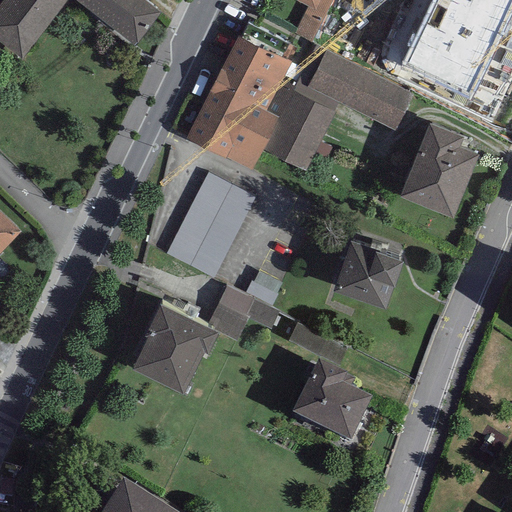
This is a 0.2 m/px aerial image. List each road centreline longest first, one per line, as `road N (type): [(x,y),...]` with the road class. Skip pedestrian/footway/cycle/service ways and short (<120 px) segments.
road 1 (residential): [(511,186),(390,511)]
road 2 (residential): [(83,253),(206,0)]
road 3 (residential): [(0,433),(83,253)]
